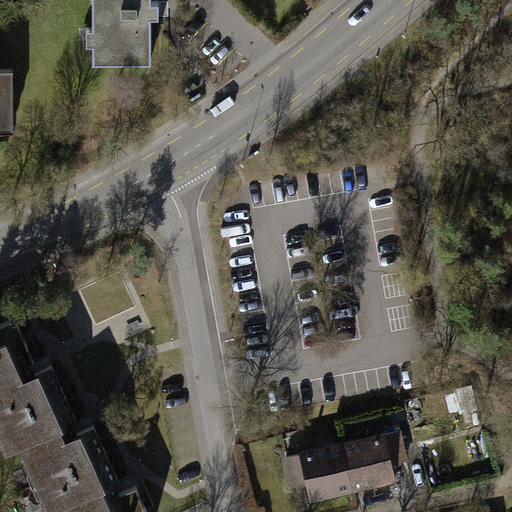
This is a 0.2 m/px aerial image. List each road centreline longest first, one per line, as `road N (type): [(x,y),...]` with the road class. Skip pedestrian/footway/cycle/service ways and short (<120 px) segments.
road 1 (residential): [(162,166),(184,238),(237,511)]
road 2 (primary): [(162,166),(288,86),(394,0)]
road 3 (primary): [(0,249),(162,166)]
